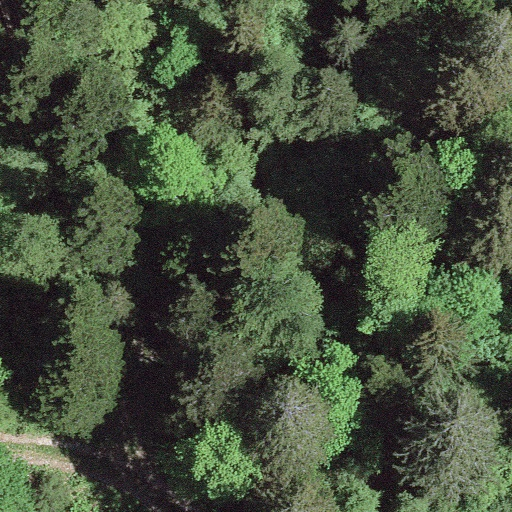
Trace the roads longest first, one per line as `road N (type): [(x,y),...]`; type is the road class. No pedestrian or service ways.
road 1 (track): [(132,467),(151,156),(176,0)]
road 2 (track): [(191,511),(132,467),(0,448)]
